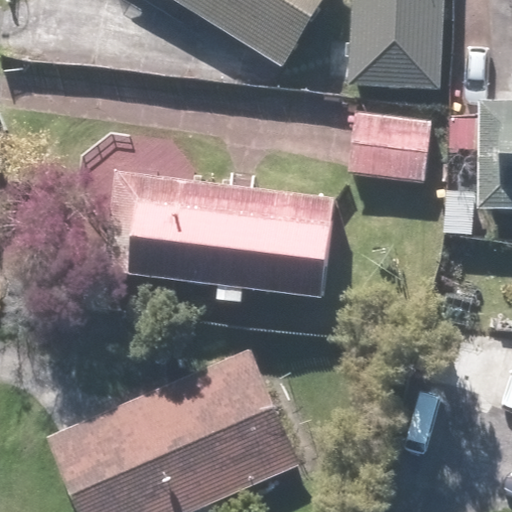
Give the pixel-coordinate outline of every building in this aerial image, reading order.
[(155,0),(285,75),(329,0),(155,0)] [(445,0),(350,0),(348,92),(444,94),(445,0)] [(511,102),(472,101),(468,211),(511,212),(511,102)] [(429,128),(354,120),(347,178),(422,187),(429,128)] [(331,201),(111,180),(101,284),(321,305),(331,201)] [(200,511),(297,472),(248,354),(43,439),(73,511),(200,511)]
